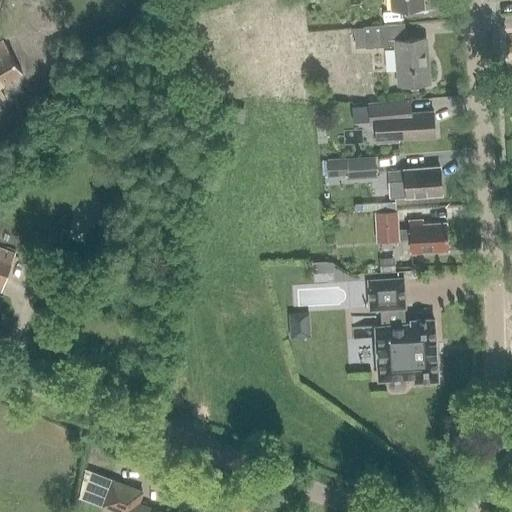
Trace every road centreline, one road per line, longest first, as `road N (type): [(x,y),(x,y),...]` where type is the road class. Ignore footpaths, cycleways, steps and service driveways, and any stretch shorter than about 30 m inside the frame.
road 1 (unclassified): [(466,511),(488,449),(495,316),(470,0)]
road 2 (unclassified): [(367,511),(0,371)]
